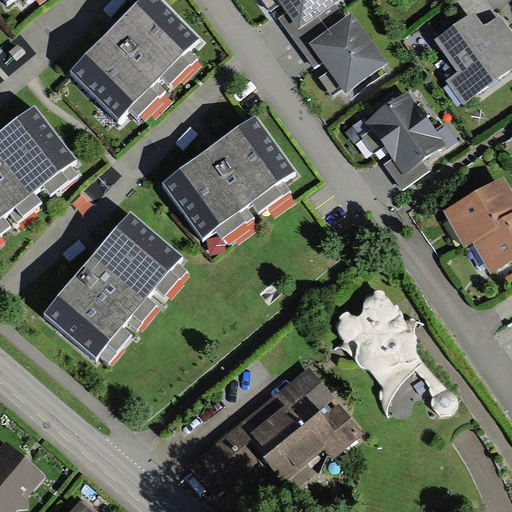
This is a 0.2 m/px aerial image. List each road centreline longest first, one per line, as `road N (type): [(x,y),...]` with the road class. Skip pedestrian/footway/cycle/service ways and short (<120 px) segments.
road 1 (residential): [(212,0),(370,214),(398,227),(511,386)]
road 2 (tertiary): [(174,511),(0,366)]
